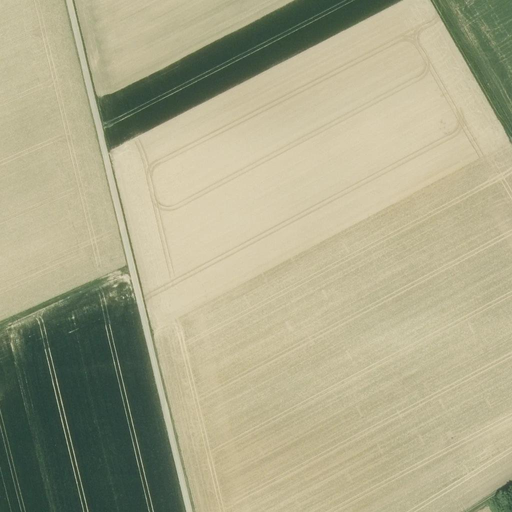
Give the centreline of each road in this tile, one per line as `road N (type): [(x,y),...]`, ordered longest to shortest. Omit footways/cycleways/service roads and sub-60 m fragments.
road 1 (track): [(68,0),(188,511)]
road 2 (track): [(511,137),(433,0)]
road 3 (track): [(0,325),(131,267)]
